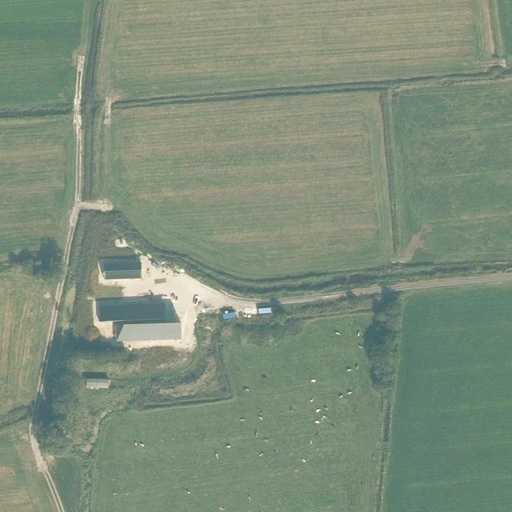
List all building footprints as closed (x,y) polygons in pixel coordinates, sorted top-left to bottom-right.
[(104,273),(104,289),(142,288),(141,272),(104,273)] [(139,330),(139,334),(114,335),(115,351),(140,350),(181,349),(181,333),(161,333),(161,329),(165,329),(164,313),(99,315),(99,331),(139,330)] [(82,349),(94,349),(95,332),(83,332),(82,349)] [(80,366),(82,357),(71,355),(69,363),(80,366)] [(108,380),(86,379),(86,388),(108,389),(108,380)]
